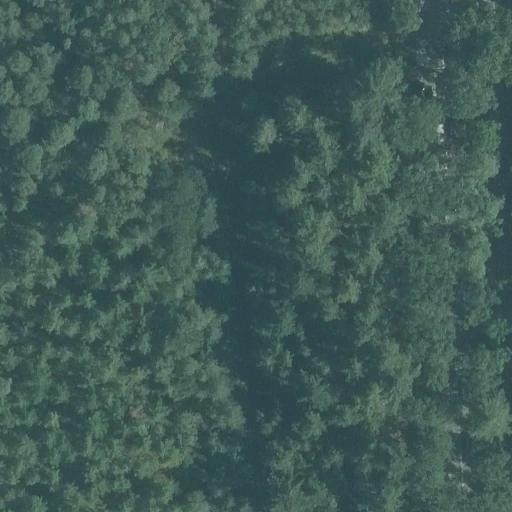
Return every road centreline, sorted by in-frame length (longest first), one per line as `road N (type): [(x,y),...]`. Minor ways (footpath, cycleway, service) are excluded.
road 1 (track): [(257,511),(221,0)]
road 2 (secondary): [(464,511),(433,0)]
road 3 (track): [(435,30),(376,37),(228,93),(120,171),(0,237)]
